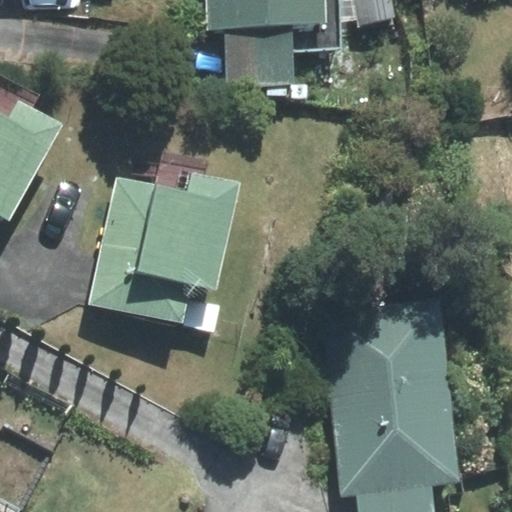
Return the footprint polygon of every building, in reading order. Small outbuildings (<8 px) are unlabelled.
[(204,0),(205,38),(223,37),(224,95),(288,94),(287,36),(320,36),(319,0),(204,0)] [(11,114),(1,133),(0,132),(0,232),(3,234),(55,137),(11,114)] [(113,186),(85,315),(177,335),(185,300),(208,305),(232,197),(154,180),(151,194),(113,186)] [(322,327),(336,505),(353,504),(354,511),(426,511),(426,498),(451,496),(437,318),(322,327)] [(0,499),(0,511),(12,511),(15,508),(0,499)]
